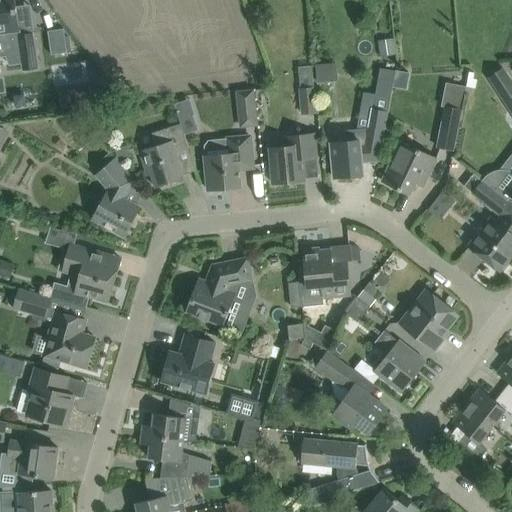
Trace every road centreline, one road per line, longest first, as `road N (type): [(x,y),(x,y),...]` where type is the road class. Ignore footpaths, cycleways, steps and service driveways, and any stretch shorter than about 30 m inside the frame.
road 1 (residential): [(94,511),(93,481),(172,231),(354,212),(387,226),(500,309)]
road 2 (residential): [(485,511),(431,466),(419,422),(500,309)]
